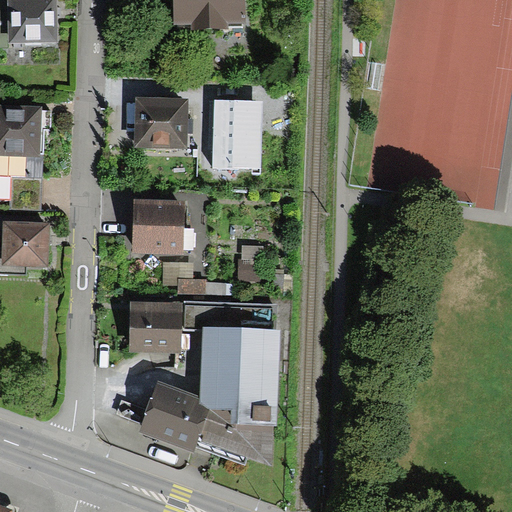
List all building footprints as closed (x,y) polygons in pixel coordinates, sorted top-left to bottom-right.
[(170,0),(172,33),(191,33),(191,41),(226,40),(226,33),(243,33),(242,0),(170,0)] [(53,4),(7,5),(8,51),(54,50),(53,4)] [(267,102),(214,100),(212,144),(211,169),(263,171),(267,102)] [(138,101),(138,145),(189,146),(189,101),(138,101)] [(40,116),(0,115),(0,183),(7,184),(40,184),(40,116)] [(40,208),(40,184),(7,184),(7,208),(40,208)] [(135,198),(133,254),(183,256),(186,201),(135,198)] [(44,232),(0,231),(0,276),(44,276),(44,232)] [(262,283),(262,246),(244,245),(243,264),(239,263),(239,282),(262,283)] [(291,271),(272,271),(271,293),(291,294),(291,271)] [(131,301),(129,352),(182,353),(183,330),(183,303),(150,302),(131,301)] [(276,303),(183,302),(183,303),(183,330),(202,330),(276,331),(276,303)] [(195,451),(197,446),(245,462),(247,456),(274,465),(275,426),(278,426),(280,331),(276,331),(202,330),(201,397),(157,382),(147,407),(143,422),(139,431),(195,451)] [(147,407),(122,400),(118,415),(143,422),(147,407)]
